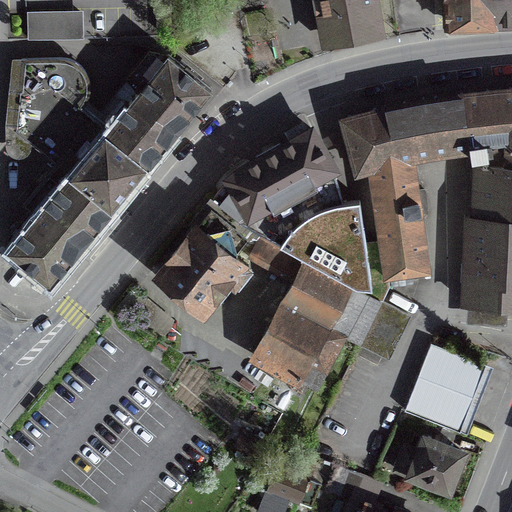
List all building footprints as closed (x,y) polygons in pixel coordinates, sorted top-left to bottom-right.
[(315,0),(322,40),(329,39),(377,30),(384,29),(379,0),(315,0)] [(445,0),(446,23),(452,23),(499,21),(498,0),(445,0)] [(511,20),(511,0),(498,0),(499,21),(511,20)] [(152,117),(157,111),(178,128),(211,88),(168,53),(139,88),(138,87),(129,98),(152,117)] [(108,126),(81,104),(84,101),(86,97),(88,92),(89,88),(89,84),(88,79),(87,75),(85,71),(82,67),(79,64),(76,62),(72,60),(68,59),(64,58),(60,58),(23,59),(15,128),(39,147),(40,146),(71,171),(108,126)] [(483,159),(483,162),(511,162),(511,88),(499,90),(483,92),(425,100),(387,107),(345,119),(359,168),(396,158),(411,155),(432,151),(445,149),(471,145),(472,155),(486,153),(487,159),(483,159)] [(152,117),(129,98),(128,99),(129,100),(108,126),(71,171),(114,207),(114,206),(112,204),(145,164),(147,166),(178,128),(157,111),(152,117)] [(386,279),(357,284),(352,252),(352,250),(338,250),(340,214),(346,210),(334,166),(312,128),(282,144),(281,143),(258,156),(246,165),(238,170),(230,177),(194,221),(199,224),(212,208),(245,235),(252,227),(262,232),(261,233),(306,258),(305,260),(367,293),(381,300),(382,298),(387,286),(386,279)] [(40,146),(39,147),(57,162),(53,168),(23,204),(30,209),(9,234),(7,248),(50,283),(114,207),(71,171),(40,146)] [(386,275),(387,275),(429,269),(418,189),(411,155),(396,158),(359,168),(361,176),(371,172),(375,195),(382,247),(386,275)] [(511,162),(483,162),(483,163),(482,163),(478,189),(477,220),(470,220),(466,302),(511,304),(511,162)] [(232,252),(245,235),(212,208),(199,224),(188,238),(186,237),(172,255),(174,255),(160,272),(204,307),(228,277),(235,284),(250,266),(232,252)] [(360,341),(381,300),(367,293),(305,260),(306,258),(261,233),(251,250),(260,255),(257,260),(294,279),(255,352),(317,386),(346,333),(360,341)] [(382,247),(352,252),(357,284),(386,279),(388,279),(387,275),(386,275),(382,247)] [(163,304),(147,292),(135,308),(150,320),(163,304)] [(381,300),(360,341),(359,343),(386,356),(408,313),(382,300),(383,299),(382,298),(381,300)] [(460,431),(487,363),(431,341),(405,409),(460,431)] [(463,451),(425,436),(420,450),(406,445),(404,450),(403,449),(396,468),(409,473),(409,472),(449,487),(463,451)] [(260,511),(281,511),(288,495),(299,500),(300,498),(313,503),(321,481),(309,476),(313,464),(283,452),(278,464),(268,488),(259,511),(260,511)]
